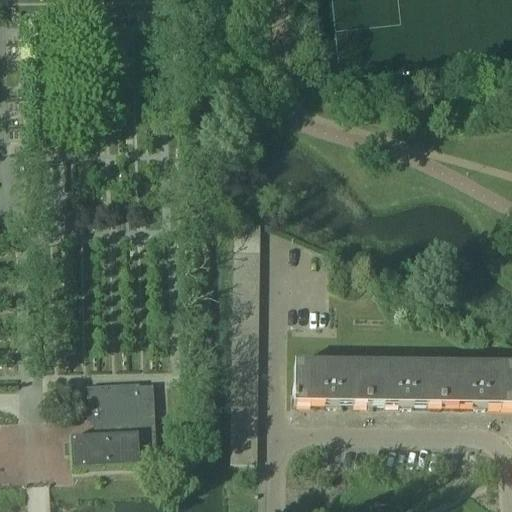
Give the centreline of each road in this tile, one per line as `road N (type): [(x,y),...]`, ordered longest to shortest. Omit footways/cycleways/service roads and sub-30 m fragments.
road 1 (residential): [(508,511),(505,449),(274,445)]
road 2 (residential): [(274,445),(279,252)]
